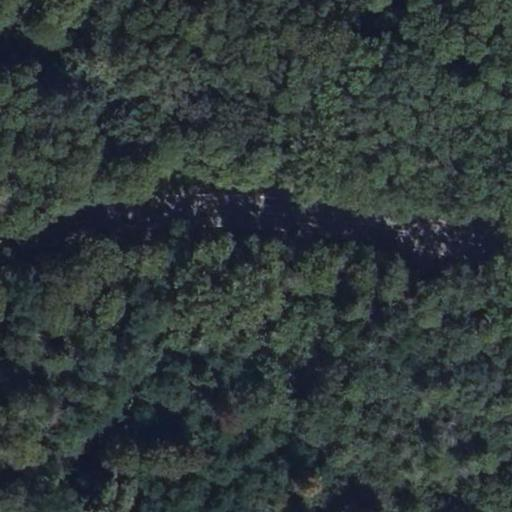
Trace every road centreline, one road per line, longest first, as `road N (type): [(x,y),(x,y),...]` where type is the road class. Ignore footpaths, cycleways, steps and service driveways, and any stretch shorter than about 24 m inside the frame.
road 1 (secondary): [(511,251),(255,214),(110,224),(0,257)]
road 2 (track): [(65,511),(161,331),(255,214)]
